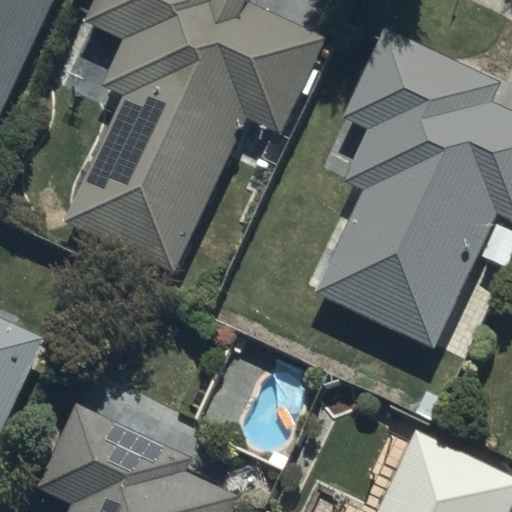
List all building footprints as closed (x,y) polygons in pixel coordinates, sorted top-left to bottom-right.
[(0,0),(0,135),(61,0),(0,0)] [(102,0),(92,24),(129,42),(108,88),(128,97),(69,227),(178,277),(251,121),(286,137),(330,42),(251,6),(254,0),(102,0)] [(505,87),(391,30),(350,121),(372,131),(348,184),(367,192),(321,296),(438,349),(484,259),(510,272),(511,267),(511,113),(496,107),(505,87)] [(0,448),(48,341),(0,319),(0,448)] [(76,511),(236,511),(244,498),(192,474),(197,462),(83,407),(43,491),(79,507),(76,511)] [(511,511),(511,478),(420,439),(417,446),(388,433),(370,473),(395,485),(382,511),(511,511)]
